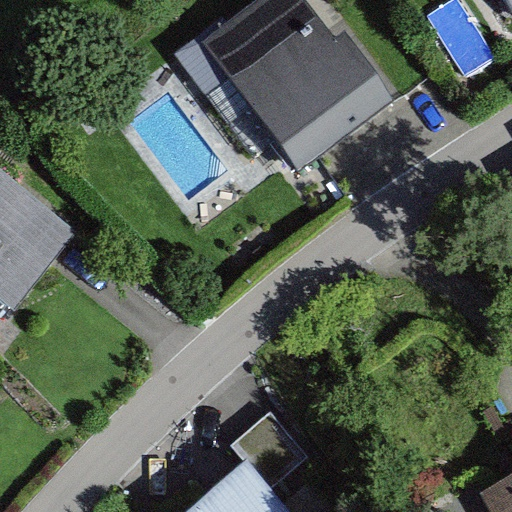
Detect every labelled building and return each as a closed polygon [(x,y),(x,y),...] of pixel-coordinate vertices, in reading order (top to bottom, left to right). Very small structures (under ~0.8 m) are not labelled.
[(222,23),(175,58),(206,100),(228,83),(298,176),(390,108),(310,0),(277,0),(230,35),(222,23)] [(511,0),(494,0),(511,26),(511,0)] [(75,238),(0,176),(0,306),(12,316),(75,238)] [(235,450),(250,468),(272,492),(310,459),(273,417),(235,450)] [(250,468),(200,511),(289,511),(272,492),(250,468)] [(511,511),(511,488),(483,504),(486,511),(511,511)]
